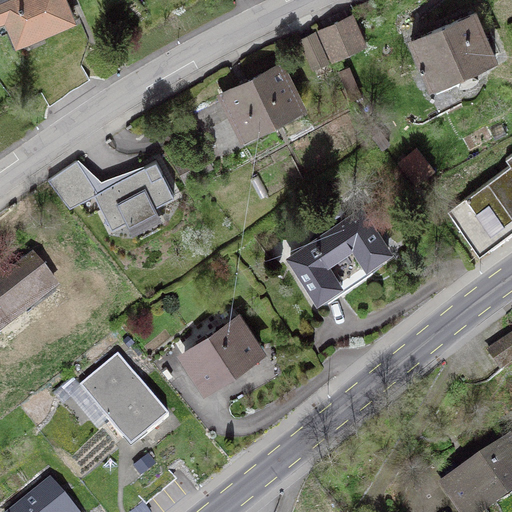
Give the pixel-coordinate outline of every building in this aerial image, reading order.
[(0,0),(0,5),(14,38),(39,27),(42,33),(73,20),(64,0),(0,0)] [(492,55),(475,14),(476,13),(476,12),(410,40),(412,41),(430,82),(429,84),(495,56),(492,55)] [(352,14),(319,29),(332,57),(365,41),(352,14)] [(313,65),(327,59),(314,32),(300,38),(313,65)] [(68,47),(29,74),(45,98),(85,72),(68,47)] [(302,104),(280,64),(222,94),(234,115),(238,113),(248,132),(302,104)] [(185,179),(212,164),(205,151),(178,165),(185,179)] [(417,151),(401,164),(416,183),(433,170),(417,151)] [(448,210),(479,253),(511,228),(511,152),(505,158),(510,164),(448,210)] [(97,190),(77,159),(47,179),(69,205),(78,201),(88,213),(101,206),(111,226),(174,194),(156,159),(97,190)] [(353,243),(367,264),(388,251),(361,210),(291,258),(323,305),(345,289),(340,282),(338,284),(324,263),(353,243)] [(4,279),(0,275),(0,274),(0,328),(55,286),(32,256),(4,279)] [(205,385),(259,348),(238,317),(184,354),(205,385)] [(487,349),(501,370),(511,361),(511,334),(490,350),(487,349)] [(117,354),(79,385),(122,437),(132,429),(140,439),(168,416),(117,354)] [(464,471),(445,484),(463,511),(478,511),(511,489),(511,447),(508,441),(476,462),(472,461),(464,466),(464,471)] [(73,511),(49,482),(12,511),(73,511)]
